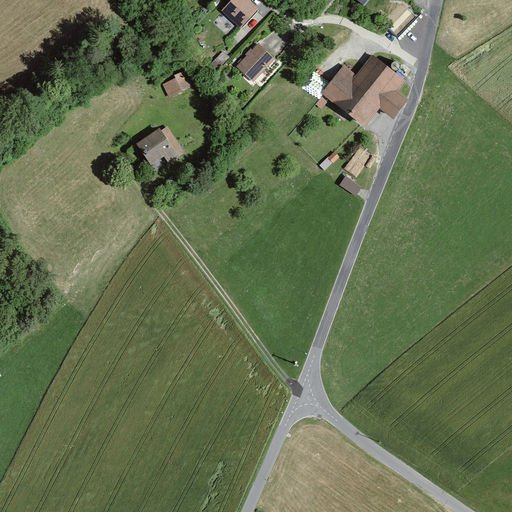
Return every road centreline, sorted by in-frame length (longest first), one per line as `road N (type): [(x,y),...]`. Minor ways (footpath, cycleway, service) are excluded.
road 1 (unclassified): [(301,392),(412,100),(436,0)]
road 2 (track): [(122,167),(301,392)]
road 3 (residential): [(301,392),(465,511)]
road 4 (unclassified): [(247,511),(301,392)]
